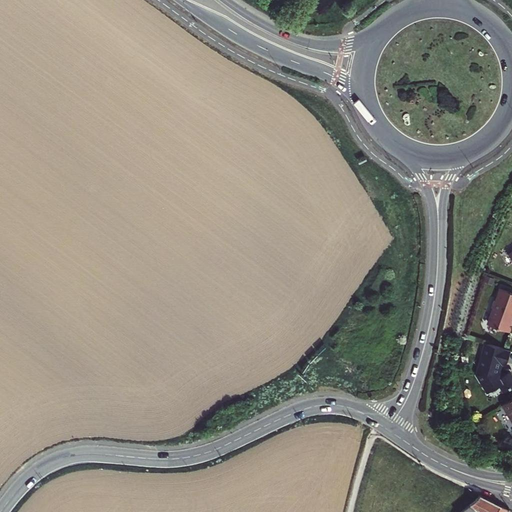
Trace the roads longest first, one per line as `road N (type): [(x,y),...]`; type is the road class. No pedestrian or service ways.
road 1 (tertiary): [(0,511),(25,480),(61,457),(192,456),(326,404),(355,409),(390,431)]
road 2 (tertiary): [(178,0),(342,80),(368,103)]
road 3 (tertiary): [(390,431),(425,342),(437,237)]
road 4 (tertiary): [(388,27),(346,46),(315,44),(225,0)]
road 5 (tertiary): [(390,431),(452,469),(511,485)]
